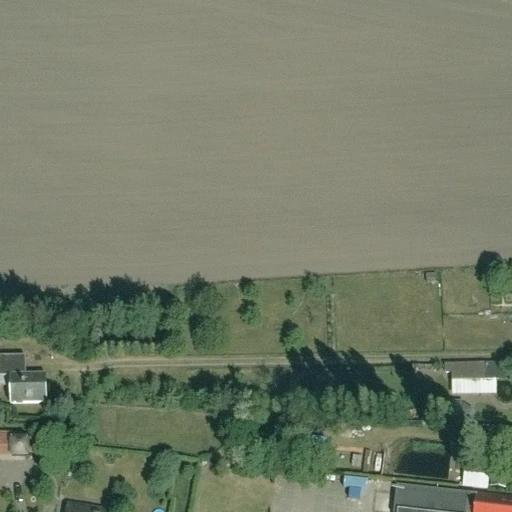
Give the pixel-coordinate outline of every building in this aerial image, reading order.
[(0,388),(9,389),(9,405),(46,405),(45,377),(25,377),(24,358),(0,358),(0,388)] [(445,365),(445,375),(453,375),(453,382),(485,382),(485,365),(445,365)] [(463,403),(434,400),(433,415),(422,414),(421,424),(461,427),(461,426),(473,424),(473,411),(463,406),(463,403)] [(9,458),(38,457),(37,440),(8,441),(9,458)] [(462,488),(487,491),(489,473),(464,470),(462,488)] [(511,511),(511,500),(465,495),(396,487),(392,511),(511,511)]
